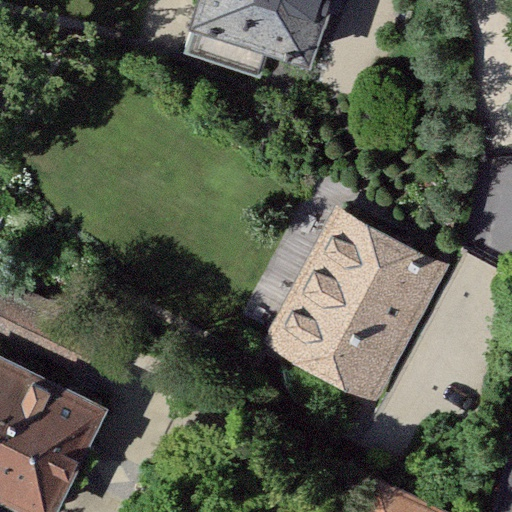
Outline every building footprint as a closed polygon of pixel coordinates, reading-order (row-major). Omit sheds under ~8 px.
[(309,51),(326,0),(199,0),(195,13),(199,14),(270,37),(309,51)] [(270,37),(199,14),(189,44),(258,67),(270,37)] [(436,259),(343,209),(279,335),(372,382),(436,259)] [(0,273),(0,307),(89,352),(103,323),(0,273)] [(99,399),(0,349),(0,482),(38,501),(47,505),(99,399)] [(32,511),(38,501),(0,482),(0,511),(32,511)] [(413,511),(374,492),(363,511),(413,511)]
